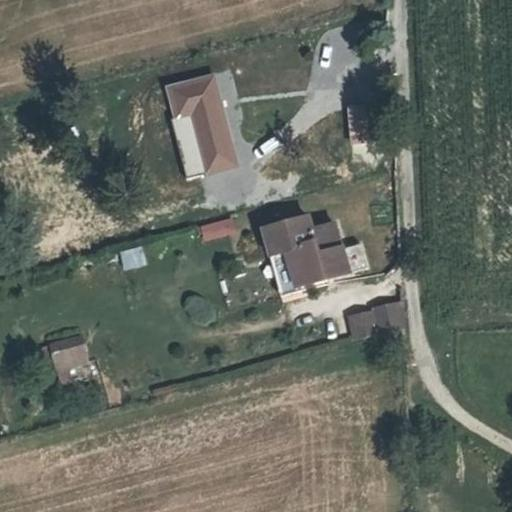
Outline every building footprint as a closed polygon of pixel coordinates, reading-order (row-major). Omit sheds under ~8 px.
[(238,165),(215,75),(168,88),(176,119),(191,114),(206,173),(238,165)] [(350,275),(344,250),(338,226),(315,231),(312,216),(264,227),(270,253),(287,250),(296,287),(350,275)] [(121,269),(144,267),(142,248),(119,251),(121,269)] [(201,316),(208,301),(190,293),(182,308),(201,316)] [(403,330),(401,302),(372,310),(374,315),(379,336),(403,330)] [(379,336),(374,315),(349,322),(355,343),(379,336)] [(80,333),(45,343),(54,375),(90,364),(80,333)]
